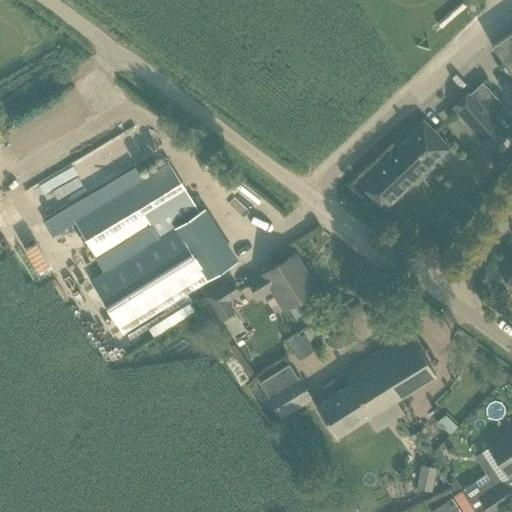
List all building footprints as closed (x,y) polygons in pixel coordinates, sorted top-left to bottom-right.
[(511,31),(491,46),(511,76),(511,31)] [(511,115),(482,82),(469,93),(507,136),(511,140),(511,115)] [(507,136),(469,93),(469,92),(452,107),(491,151),(507,136)] [(405,136),(407,139),(359,184),(384,210),(414,182),(416,184),(434,166),(433,164),(449,148),(422,120),(405,136)] [(81,177),(87,189),(143,157),(126,129),(66,163),(76,180),(81,177)] [(198,212),(169,164),(76,222),(99,258),(150,227),(157,239),(90,281),(122,332),(207,279),(173,228),(198,212)] [(448,214),(436,225),(448,236),(459,225),(448,214)] [(249,283),(257,297),(271,288),(284,309),(315,290),(293,255),(276,265),(249,283)] [(239,293),(232,281),(206,298),(221,322),(235,313),(227,301),(239,293)] [(347,281),(344,292),(354,294),(357,284),(347,281)] [(315,406),(326,423),(336,438),(435,375),(408,332),(355,366),(362,376),(315,406)] [(297,333),(287,339),(299,360),(310,353),(297,333)] [(258,384),(280,418),(311,399),(288,364),(258,384)] [(424,428),(411,436),(418,448),(431,440),(424,428)] [(511,431),(487,448),(507,478),(511,475),(511,431)] [(438,448),(430,455),(435,463),(442,458),(441,457),(441,451),(438,448)] [(422,467),(418,487),(431,489),(435,469),(422,467)] [(456,481),(449,485),(454,491),(461,488),(456,481)] [(465,494),(464,495),(474,511),(497,511),(511,502),(511,499),(500,482),(480,496),(472,485),(463,491),(465,494)]
